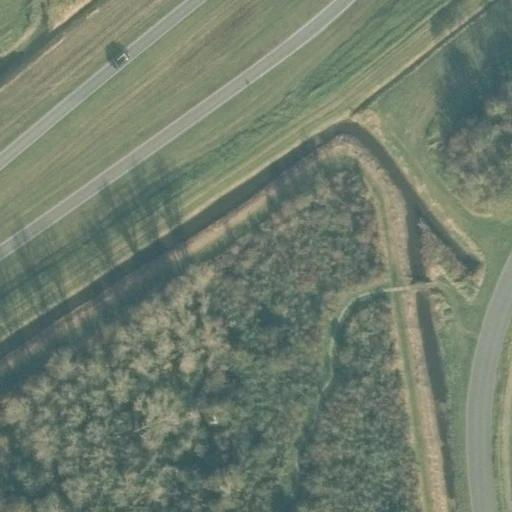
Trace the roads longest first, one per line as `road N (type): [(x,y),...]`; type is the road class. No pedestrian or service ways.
road 1 (trunk): [(0,251),(345,0)]
road 2 (trunk): [(196,0),(0,163)]
road 3 (tertiary): [(484,511),(481,387),(511,278)]
